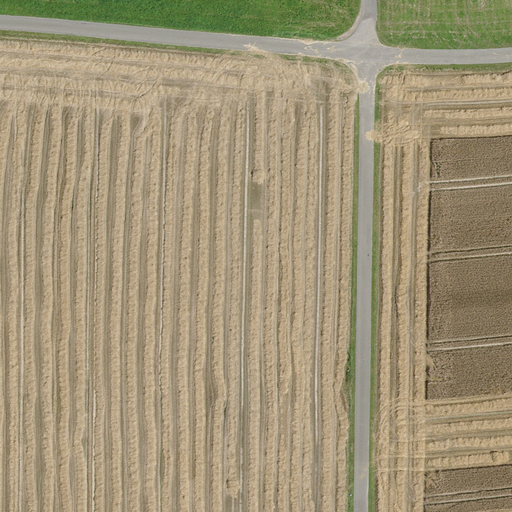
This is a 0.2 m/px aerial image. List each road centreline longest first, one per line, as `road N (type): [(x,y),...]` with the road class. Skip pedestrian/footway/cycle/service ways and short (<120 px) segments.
road 1 (track): [(511,53),(368,55),(0,23)]
road 2 (track): [(358,511),(365,0)]
